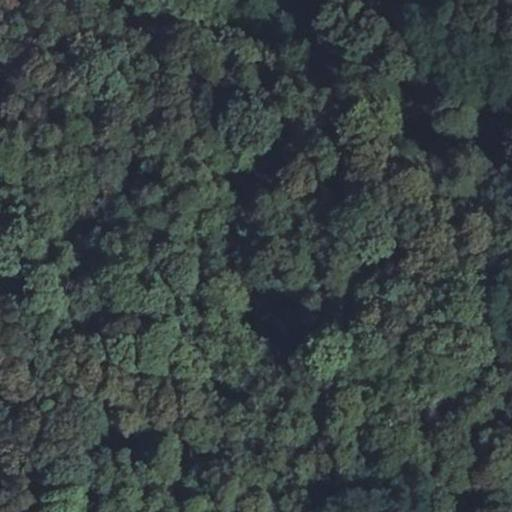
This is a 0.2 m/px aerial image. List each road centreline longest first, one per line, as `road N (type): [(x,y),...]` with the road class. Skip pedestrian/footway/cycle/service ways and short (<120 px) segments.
road 1 (track): [(511,245),(464,223),(415,238),(365,281),(370,342),(68,511)]
road 2 (track): [(380,0),(511,69)]
